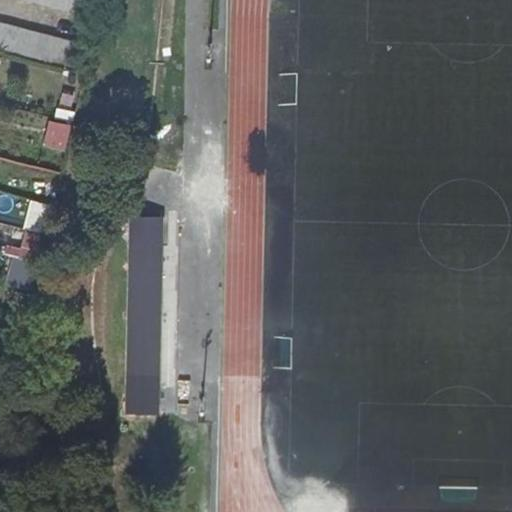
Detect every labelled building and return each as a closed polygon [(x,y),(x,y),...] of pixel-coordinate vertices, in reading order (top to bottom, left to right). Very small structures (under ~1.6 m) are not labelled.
[(42,0),(89,11),(91,0),(42,0)] [(0,20),(0,49),(76,69),(83,40),(0,20)] [(72,125),(49,119),(42,145),(66,151),(72,125)] [(122,415),(157,416),(161,218),(126,218),(122,415)] [(159,372),(158,399),(172,400),(173,372),(159,372)]
